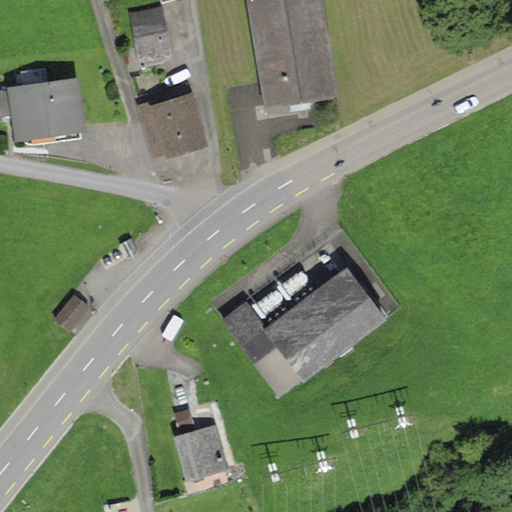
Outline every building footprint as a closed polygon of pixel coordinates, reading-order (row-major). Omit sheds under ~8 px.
[(325,0),(251,0),(265,107),(338,98),(325,0)] [(164,13),(129,19),(138,66),(173,59),(164,13)] [(80,83),(11,88),(14,140),(84,135),(80,83)] [(207,147),(190,92),(145,106),(162,160),(207,147)] [(330,249),(226,322),(282,400),(386,326),(330,249)] [(76,299),(58,323),(71,333),(90,310),(76,299)] [(220,428),(175,437),(183,481),(229,472),(220,428)] [(147,511),(145,495),(110,499),(111,511),(147,511)]
